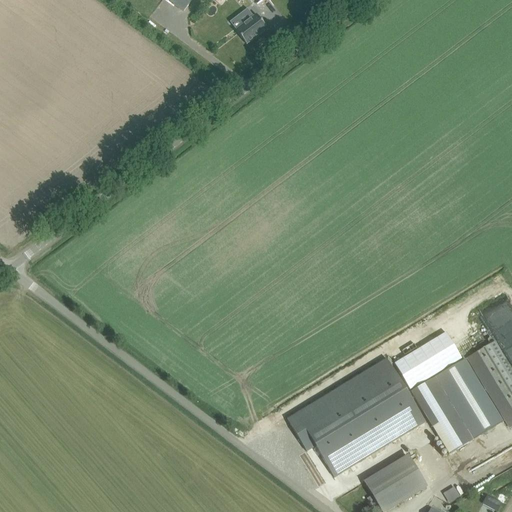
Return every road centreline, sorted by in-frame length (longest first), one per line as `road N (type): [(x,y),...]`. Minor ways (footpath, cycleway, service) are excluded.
road 1 (tertiary): [(9,269),(363,0)]
road 2 (unclassified): [(329,511),(9,269)]
